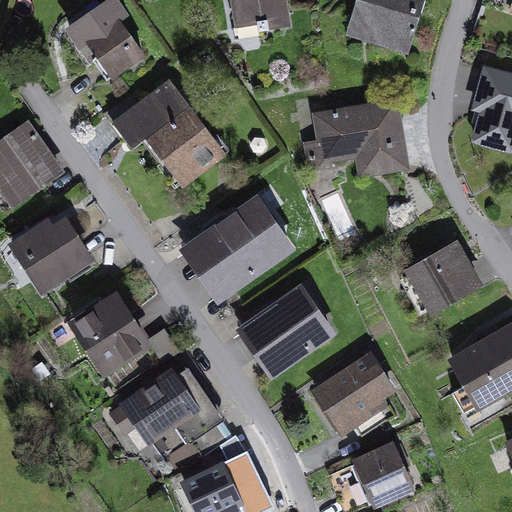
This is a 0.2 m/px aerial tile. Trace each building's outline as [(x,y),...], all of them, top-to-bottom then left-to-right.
[(94,61),(108,82),(145,57),(120,21),(125,18),(113,0),(102,8),(98,1),(87,9),(91,15),(71,29),(83,46),(89,42),(99,58),(94,61)] [(285,0),(233,0),(238,28),(259,25),(260,33),(291,28),(285,0)] [(425,0),(357,0),(351,23),(388,35),(384,47),(408,54),(425,0)] [(511,151),(511,77),(487,71),(476,109),(484,111),(476,141),(511,151)] [(131,95),(104,116),(125,143),(137,134),(143,141),(149,137),(168,161),(160,167),(176,188),(220,154),(185,107),(179,111),(162,89),(140,106),(131,95)] [(377,107),(317,117),(322,144),(307,146),(309,157),(324,155),(325,161),(374,153),(377,172),(407,167),(398,111),(378,115),(377,107)] [(0,191),(9,185),(20,202),(60,173),(36,140),(37,139),(28,126),(0,145),(0,191)] [(196,244),(229,292),(291,249),(258,202),(196,244)] [(14,246),(43,290),(86,262),(75,245),(78,243),(64,222),(51,231),(47,225),(14,246)] [(456,247),(410,273),(432,311),(477,285),(456,247)] [(252,325),(282,368),(331,334),(301,290),(252,325)] [(73,320),(106,370),(126,357),(124,353),(142,341),(115,301),(103,309),(99,303),(73,320)] [(484,344),(453,362),(467,386),(454,394),(465,415),(511,387),(511,327),(511,325),(482,340),(484,344)] [(370,358),(317,392),(344,433),(355,426),(362,437),(387,421),(375,401),(392,391),(370,358)] [(138,424),(149,440),(177,422),(190,442),(224,419),(188,365),(146,393),(142,386),(122,399),(127,406),(114,414),(127,432),(138,424)] [(360,467),(334,479),(348,511),(375,500),(376,502),(411,487),(403,469),(410,466),(402,447),(394,451),(393,448),(358,463),(360,467)] [(227,465),(247,511),(256,511),(269,506),(246,456),(227,465)] [(183,484),(195,511),(242,511),(244,511),(222,465),(183,484)]
